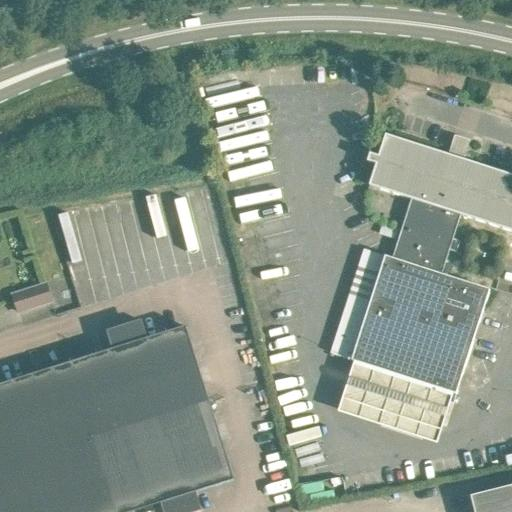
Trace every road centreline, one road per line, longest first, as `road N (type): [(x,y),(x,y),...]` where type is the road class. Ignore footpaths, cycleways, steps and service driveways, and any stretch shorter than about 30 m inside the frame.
road 1 (secondary): [(511,42),(423,24),(315,17),(114,45)]
road 2 (secondary): [(0,95),(114,45)]
